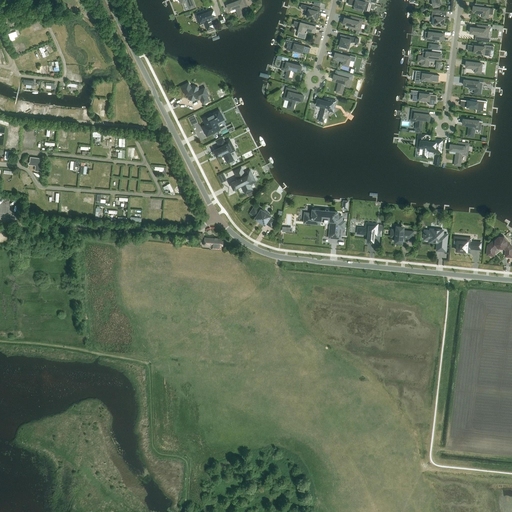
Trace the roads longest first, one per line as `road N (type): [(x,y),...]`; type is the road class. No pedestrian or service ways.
road 1 (unclassified): [(511,280),(281,258),(250,248),(215,216),(108,0)]
road 2 (track): [(15,165),(23,151),(147,164)]
road 3 (track): [(14,68),(19,75),(64,77),(38,0)]
